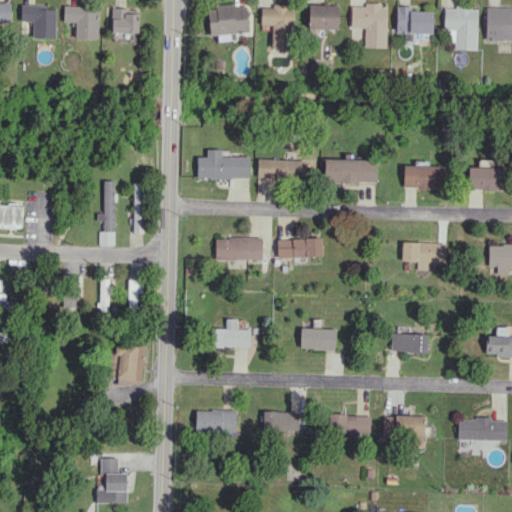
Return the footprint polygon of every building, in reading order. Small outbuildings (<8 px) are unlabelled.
[(9,2),(0,1),(0,22),(10,22),(9,2)] [(55,9),(46,9),(46,5),(19,4),(19,21),(32,21),(32,37),(54,38),(55,9)] [(338,29),(338,5),(308,4),(308,28),(338,29)] [(386,5),(351,4),(350,27),(364,28),(364,47),(386,47),(386,5)] [(96,39),(97,7),(63,5),(62,21),(74,22),(74,38),(96,39)] [(208,35),(217,34),(218,41),(230,40),(229,32),(247,31),(246,5),(215,6),(215,8),(208,8),(208,35)] [(272,48),(292,48),(291,5),(260,5),(261,25),(271,25),(272,48)] [(409,10),(409,6),(396,5),(395,32),(432,33),(432,11),(409,10)] [(477,7),(445,6),(444,42),(454,42),(454,49),(475,50),(477,7)] [(484,40),(511,40),(511,7),(485,7),(484,40)] [(137,32),(137,8),(111,8),(111,32),(137,32)] [(249,155),(221,156),(221,149),(206,149),(206,156),(196,156),(197,178),(249,177),(249,155)] [(305,160),(257,158),(257,176),(304,178),(305,160)] [(323,181),(376,182),(376,159),(323,159),(323,181)] [(443,166),(403,165),(402,186),(442,187),(443,166)] [(470,189),(505,189),(505,167),(469,167),(470,189)] [(102,212),(96,212),(96,220),(103,220),(103,230),(114,230),(114,180),(103,180),(102,212)] [(132,232),(143,232),(144,183),(133,182),(132,232)] [(0,227),(21,228),(22,205),(0,204),(0,227)] [(98,244),(113,245),(114,231),(98,231),(98,244)] [(261,237),(213,237),(213,259),(261,259),(261,237)] [(321,237),(276,238),(276,257),(321,256),(321,237)] [(400,261),(416,261),(416,269),(428,269),(428,262),(445,263),(445,242),(401,241),(400,261)] [(511,243),(488,243),(487,272),(508,273),(508,265),(511,265),(511,243)] [(2,279),(0,278),(0,308),(19,311),(20,302),(0,299),(2,279)] [(99,278),(98,312),(108,313),(108,293),(111,293),(111,278),(99,278)] [(136,292),(142,292),(142,279),(127,279),(128,310),(137,310),(136,292)] [(79,292),(62,291),(61,308),(78,308),(79,292)] [(236,318),(225,318),(225,328),(211,328),(211,346),(248,346),(249,328),(236,328),(236,318)] [(391,351),(426,352),(427,333),(409,333),(409,326),(393,326),(391,351)] [(335,328),(300,327),(299,348),(334,349),(335,328)] [(511,355),(511,335),(485,335),(485,355),(511,355)] [(116,384),(141,385),(143,344),(112,343),(111,375),(117,375),(116,384)] [(195,409),(194,430),(234,431),(235,410),(195,409)] [(298,430),(298,410),(262,411),(262,430),(298,430)] [(370,415),(334,414),(333,436),(369,437),(370,415)] [(424,416),(383,414),(382,439),(423,441),(424,416)] [(506,419),(457,418),(456,439),(505,440),(506,419)] [(126,502),(126,472),(118,472),(117,457),(100,457),(100,475),(104,475),(104,489),(95,489),(95,502),(126,502)]
